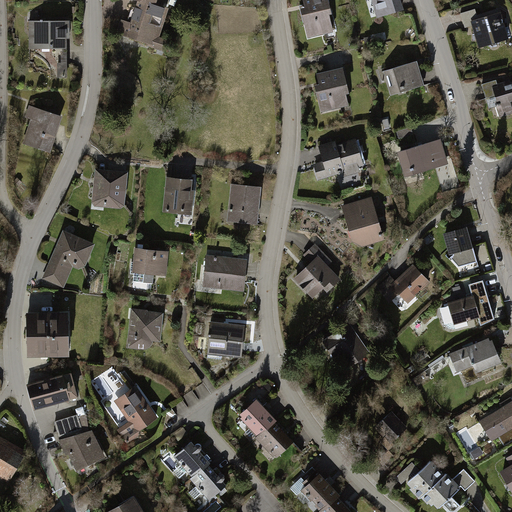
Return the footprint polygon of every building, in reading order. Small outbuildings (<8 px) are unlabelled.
[(121,20),(116,35),(149,44),(149,46),(166,51),(170,40),(161,37),(170,8),(158,4),(158,0),(135,0),(138,1),(132,23),(121,20)] [(326,0),(300,0),(302,6),(298,7),(305,37),(331,31),(327,13),(330,12),(326,0)] [(400,0),(370,0),(376,18),(404,10),(400,0)] [(478,49),(509,41),(501,9),(476,15),(474,10),(461,13),(465,27),(472,26),(478,49)] [(70,23),(31,22),(31,50),(69,51),(70,23)] [(58,76),(68,76),(68,58),(57,59),(58,76)] [(417,61),(384,70),(391,93),(423,85),(417,61)] [(340,67),(313,74),(316,83),(312,84),(319,112),(347,105),(344,93),(346,92),(340,67)] [(494,79),(479,84),(487,108),(494,106),(497,117),(511,111),(511,80),(508,82),(507,80),(495,84),(494,79)] [(53,156),(65,119),(30,108),(18,145),(53,156)] [(320,161),(311,164),(316,179),(337,173),(338,177),(358,171),(357,167),(362,165),(354,138),(334,144),(333,140),(315,145),(320,161)] [(447,166),(440,140),(399,151),(406,177),(447,166)] [(126,209),(129,172),(95,169),(92,206),(126,209)] [(196,179),(167,177),(163,212),(193,215),(196,179)] [(263,187),(231,184),(227,222),(259,226),(263,187)] [(356,249),(385,240),(371,197),(342,206),(356,249)] [(63,229),(41,280),(66,291),(76,267),(87,271),(99,244),(63,229)] [(451,256),(476,249),(470,229),(445,236),(451,256)] [(331,260),(316,244),(304,256),(311,263),(294,279),(311,297),(321,288),(326,292),(340,278),(326,265),(331,260)] [(167,278),(170,254),(138,250),(135,274),(167,278)] [(246,292),(248,258),(207,255),(204,289),(246,292)] [(431,283),(415,266),(397,282),(391,275),(377,287),(390,304),(400,294),(410,303),(431,283)] [(489,301),(486,290),(472,294),(473,296),(447,303),(454,326),(482,317),(478,303),(489,301)] [(161,342),(164,312),(131,308),(127,348),(143,349),(147,349),(150,348),(152,345),(154,341),(161,342)] [(70,312),(29,312),(28,356),(69,357),(70,312)] [(347,322),(320,340),(332,357),(336,353),(347,369),(369,353),(347,322)] [(208,356),(244,360),(247,326),(211,323),(208,356)] [(473,366),(476,374),(501,363),(491,338),(469,348),(447,357),(453,374),(473,366)] [(73,372),(28,384),(35,410),(80,399),(73,372)] [(159,420),(137,387),(116,401),(130,422),(117,430),(125,442),(159,420)] [(256,396),(236,414),(256,436),(255,437),(275,459),(293,441),(275,422),(278,420),(256,396)] [(500,438),(511,431),(511,398),(502,404),(505,408),(488,418),(500,438)] [(405,428),(390,412),(373,427),(388,443),(405,428)] [(53,420),(59,440),(89,429),(86,416),(77,417),(77,414),(53,420)] [(105,456),(91,429),(89,429),(59,440),(66,456),(68,455),(76,471),(105,456)] [(0,437),(0,467),(12,474),(22,457),(5,448),(9,443),(0,437)] [(190,441),(172,456),(179,465),(189,476),(188,478),(207,500),(225,484),(223,482),(224,481),(224,479),(224,476),(221,475),(219,475),(218,476),(207,464),(209,462),(199,452),(200,451),(201,448),(200,446),(198,444),(195,445),(194,446),(190,441)] [(502,472),(511,491),(511,455),(507,458),(511,466),(502,472)] [(430,459),(405,484),(429,506),(431,504),(436,509),(440,504),(447,511),(453,511),(458,505),(449,496),(458,486),(463,491),(474,480),(461,468),(451,479),(430,459)] [(298,491),(319,511),(357,511),(316,472),(298,491)] [(143,511),(134,497),(109,511),(143,511)]
